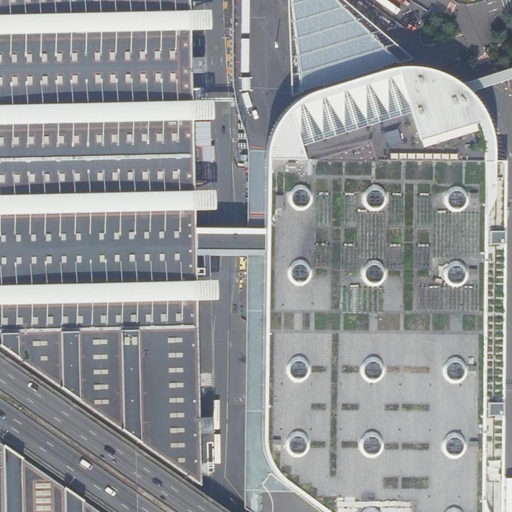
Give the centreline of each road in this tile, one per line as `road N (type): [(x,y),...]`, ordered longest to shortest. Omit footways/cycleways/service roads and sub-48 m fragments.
road 1 (trunk): [(194,511),(0,377)]
road 2 (trunk): [(0,425),(124,511)]
